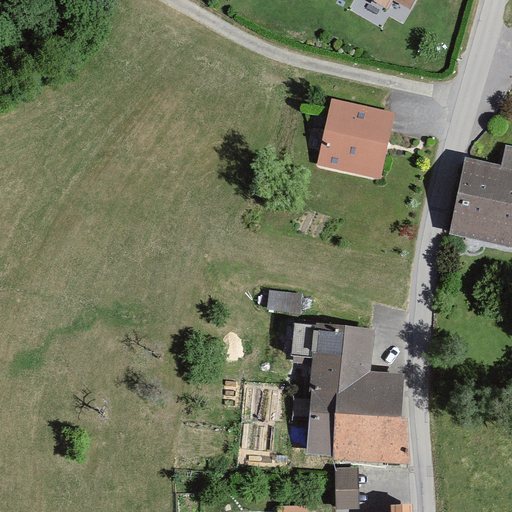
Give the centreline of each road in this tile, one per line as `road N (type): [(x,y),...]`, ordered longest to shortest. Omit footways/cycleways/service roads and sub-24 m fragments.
road 1 (unclassified): [(424,511),(428,255),(491,0)]
road 2 (track): [(175,0),(282,55),(466,98)]
